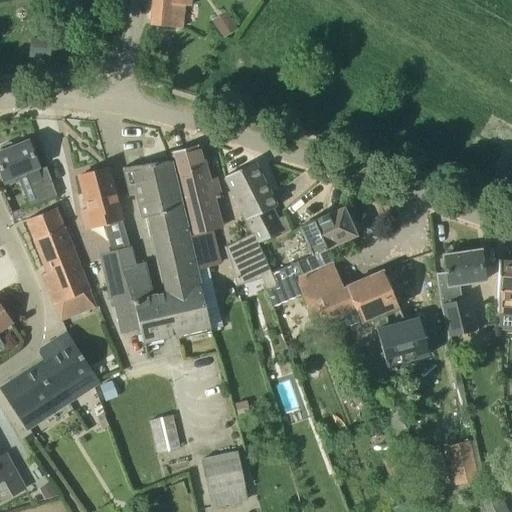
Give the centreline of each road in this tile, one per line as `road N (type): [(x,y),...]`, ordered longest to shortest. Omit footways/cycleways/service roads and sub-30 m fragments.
road 1 (tertiary): [(511,226),(205,125),(118,105)]
road 2 (unknown): [(118,105),(109,159),(159,284)]
road 3 (residential): [(0,374),(28,354),(36,320),(0,222)]
